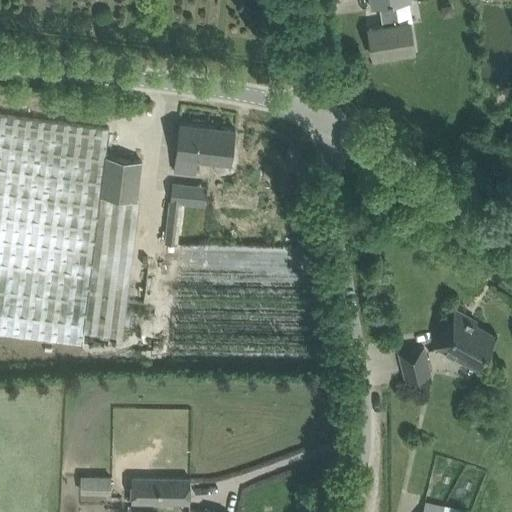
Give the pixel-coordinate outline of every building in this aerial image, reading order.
[(395,4),(409,2),(408,0),(370,0),(372,8),(380,7),(383,26),(369,28),(374,58),(415,51),(410,21),(398,23),(395,4)] [(0,115),(0,333),(84,343),(86,332),(102,196),(137,200),(140,180),(142,160),(115,157),(112,157),(113,154),(107,153),(109,128),(0,115)] [(236,129),(180,122),(174,171),(196,173),(198,158),(232,162),(236,129)] [(171,180),(169,202),(182,203),(204,205),(206,183),(171,180)] [(122,336),(137,200),(102,196),(86,332),(122,336)] [(169,202),(164,242),(177,243),(182,203),(169,202)] [(476,320),(454,308),(435,343),(477,367),(495,335),(474,323),(476,320)] [(407,379),(430,373),(423,346),(400,352),(407,379)] [(111,477),(82,476),(81,487),(111,487),(111,477)] [(191,478),(132,477),(132,501),(190,502),(191,478)]
